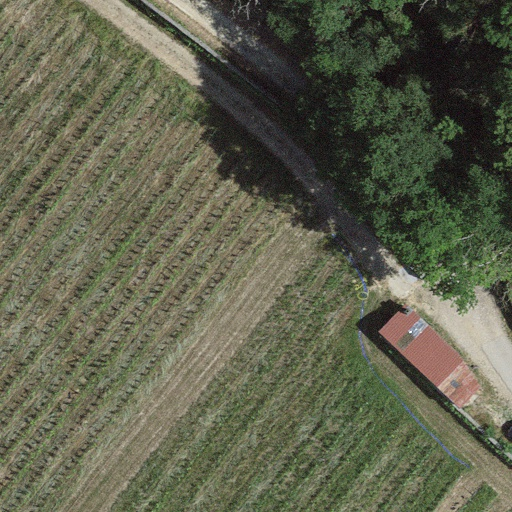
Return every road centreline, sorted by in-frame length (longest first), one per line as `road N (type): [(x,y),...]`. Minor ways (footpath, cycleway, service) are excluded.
road 1 (track): [(445,306),(390,275),(244,123),(97,0)]
road 2 (track): [(176,0),(381,186),(445,306)]
